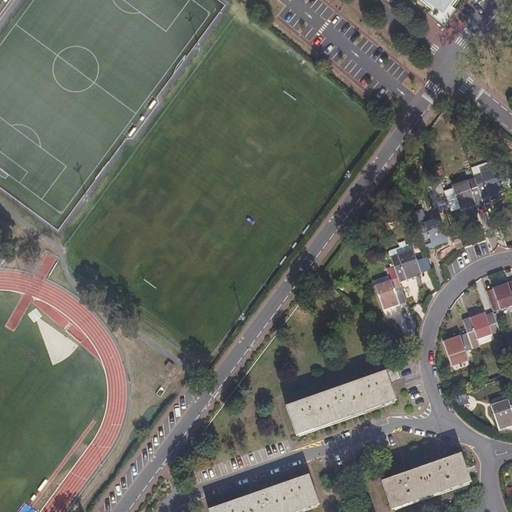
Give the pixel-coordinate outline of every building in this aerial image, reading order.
[(424,0),(439,11),(447,0),(424,0)] [(286,22),(331,63),(342,51),(297,10),(286,22)] [(392,42),(377,57),(388,67),(403,52),(392,42)] [(471,167),(474,175),(481,172),(482,174),(495,169),(492,163),(489,160),(471,167)] [(496,169),(503,188),(510,185),(511,181),(507,167),(510,166),(509,164),(495,168),(496,169)] [(474,175),(474,178),(483,200),(504,192),(503,188),(496,169),(495,169),(482,174),(481,172),(474,175)] [(483,200),(474,178),(468,180),(468,182),(452,188),(460,208),(461,211),(483,202),(483,200)] [(460,208),(452,188),(445,191),(452,211),(460,208)] [(423,208),(414,211),(415,217),(425,215),(423,208)] [(449,242),(441,219),(425,224),(427,230),(420,233),(426,250),(449,242)] [(389,253),(390,257),(396,271),(400,282),(422,274),(411,243),(406,245),(404,240),(398,242),(400,247),(390,251),(389,253)] [(384,310),(406,301),(400,285),(400,282),(396,271),(388,274),(391,281),(376,287),(384,310)] [(511,280),(492,288),(492,289),(499,308),(511,303),(511,280)] [(493,310),(499,308),(492,289),(486,291),(493,310)] [(491,332),(492,334),(500,331),(492,312),(485,315),(484,313),(461,321),(466,333),(472,349),(479,347),(477,340),(476,337),(491,332)] [(472,349),(466,333),(443,341),(451,364),(468,358),(465,351),(472,349)] [(396,367),(386,370),(286,406),(297,435),(396,400),(389,381),(399,377),(396,367)] [(511,426),(511,398),(508,400),(509,402),(493,409),(501,431),(511,426)] [(470,481),(461,453),(428,465),(381,481),(391,509),(429,496),(470,481)] [(294,511),(319,503),(309,474),(280,485),(209,509),(210,511),(294,511)]
